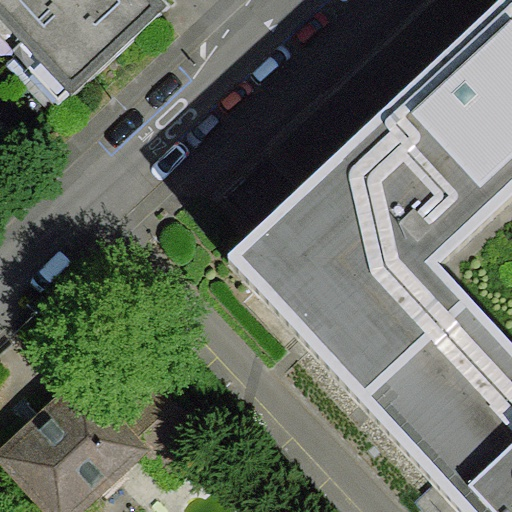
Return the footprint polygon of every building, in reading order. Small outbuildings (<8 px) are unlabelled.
[(164,18),(147,0),(0,0),(0,38),(22,62),(66,110),(164,18)] [(511,511),(511,4),(232,265),(461,511),(511,511)] [(102,408),(142,452),(144,450),(186,411),(146,367),(102,408)] [(83,388),(6,460),(53,511),(77,511),(142,452),(102,408),(83,388)] [(211,439),(186,411),(144,450),(168,480),(211,439)]
